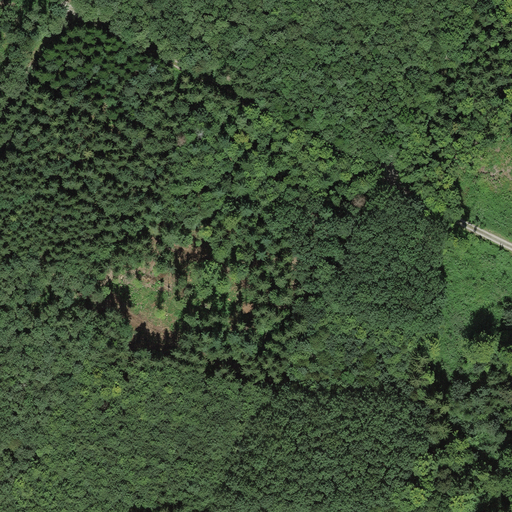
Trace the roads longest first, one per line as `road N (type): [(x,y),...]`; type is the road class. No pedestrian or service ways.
road 1 (track): [(50,0),(511,245)]
road 2 (track): [(210,511),(387,174)]
road 3 (track): [(474,0),(387,174)]
road 4 (track): [(0,124),(71,0)]
